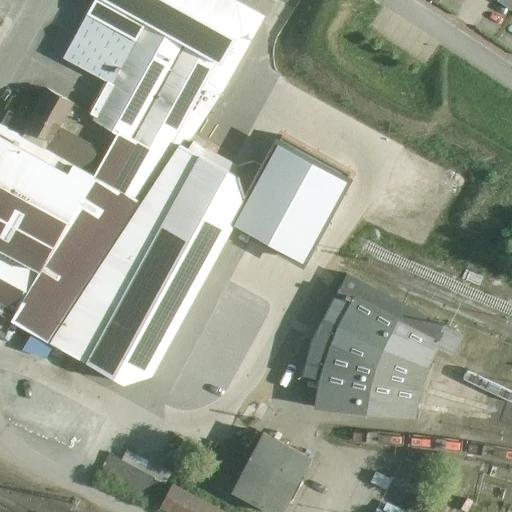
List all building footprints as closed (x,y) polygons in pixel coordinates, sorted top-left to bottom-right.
[(87,173),(20,135),(1,125),(0,126),(0,306),(18,317),(13,325),(57,349),(187,149),(223,92),(212,86),(221,67),(227,70),(247,35),(244,4),(237,0),(94,0),(88,12),(62,57),(106,82),(85,118),(117,136),(94,177),(87,173)] [(511,0),(499,0),(498,3),(511,11),(511,0)] [(46,88),(20,135),(87,173),(100,148),(59,126),(72,103),(46,88)] [(247,206),(234,230),(301,267),(348,186),(279,148),(247,206)] [(187,149),(57,349),(123,388),(151,379),(234,230),(247,206),(241,178),(187,149)] [(427,385),(445,348),(343,289),(316,345),(309,377),(325,382),(319,413),(420,421),(427,385)] [(18,317),(0,306),(0,317),(13,325),(18,317)] [(287,511),(315,462),(263,436),(233,494),(266,511),(287,511)] [(174,471),(114,442),(99,472),(156,501),(174,471)] [(511,466),(496,463),(490,484),(511,490),(511,466)] [(218,511),(173,489),(161,510),(164,511),(218,511)]
